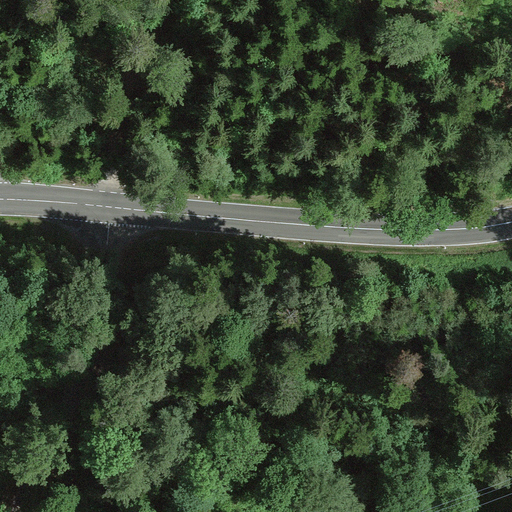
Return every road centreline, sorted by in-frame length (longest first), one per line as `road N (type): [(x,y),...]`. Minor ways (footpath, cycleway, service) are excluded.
road 1 (primary): [(511,221),(421,231),(111,207)]
road 2 (unclassified): [(19,511),(92,352),(111,207)]
road 3 (track): [(167,0),(132,73),(112,147),(111,207)]
